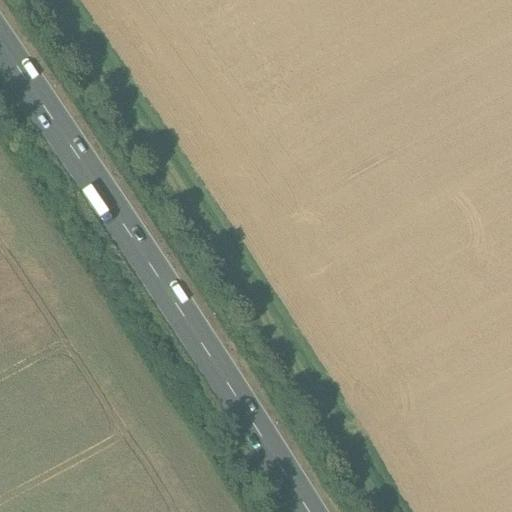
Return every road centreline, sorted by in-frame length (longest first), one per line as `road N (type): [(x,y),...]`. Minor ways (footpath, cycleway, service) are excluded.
road 1 (track): [(40,0),(314,396),(383,511)]
road 2 (primary): [(292,511),(0,59)]
